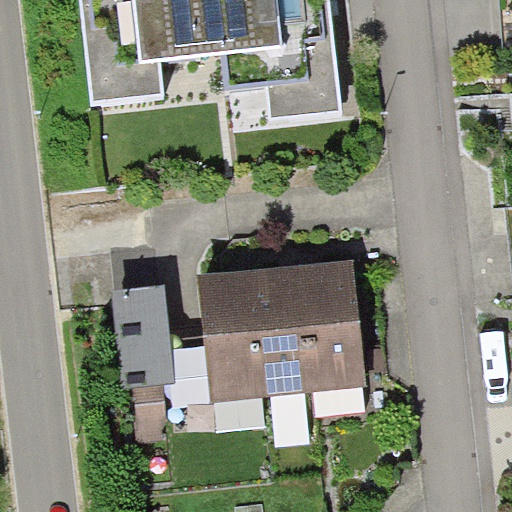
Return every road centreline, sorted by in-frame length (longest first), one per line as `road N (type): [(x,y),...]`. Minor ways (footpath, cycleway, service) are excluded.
road 1 (residential): [(398,0),(457,511)]
road 2 (tertiary): [(0,111),(47,511)]
